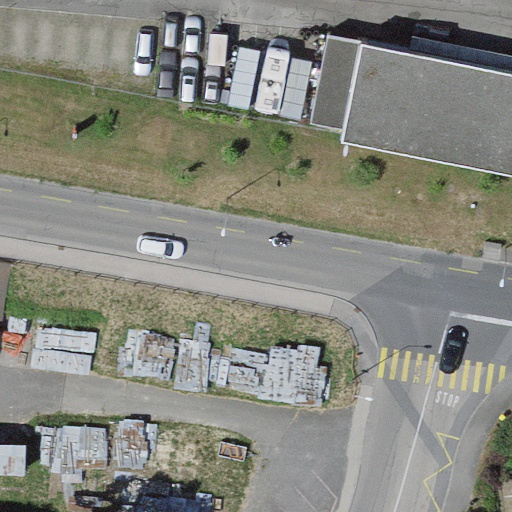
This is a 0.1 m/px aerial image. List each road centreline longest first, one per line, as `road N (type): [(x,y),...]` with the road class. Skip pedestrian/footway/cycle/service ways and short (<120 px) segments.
road 1 (tertiary): [(0,218),(454,289)]
road 2 (residential): [(454,289),(393,511)]
